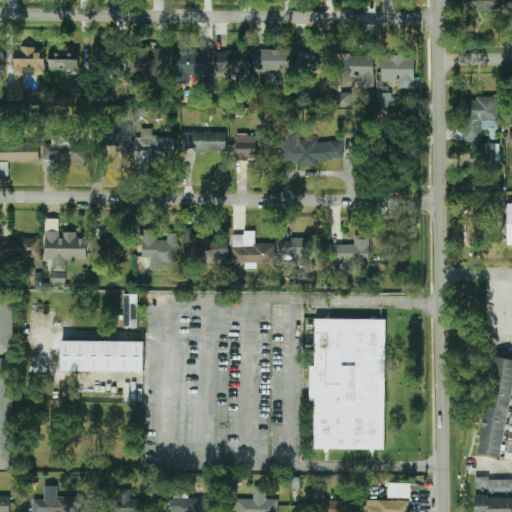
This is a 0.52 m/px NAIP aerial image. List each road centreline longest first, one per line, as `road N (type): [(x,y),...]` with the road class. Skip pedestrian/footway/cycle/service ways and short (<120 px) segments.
road 1 (tertiary): [(444,511),(437,0)]
road 2 (residential): [(441,204),(0,197)]
road 3 (residential): [(438,20),(0,15)]
